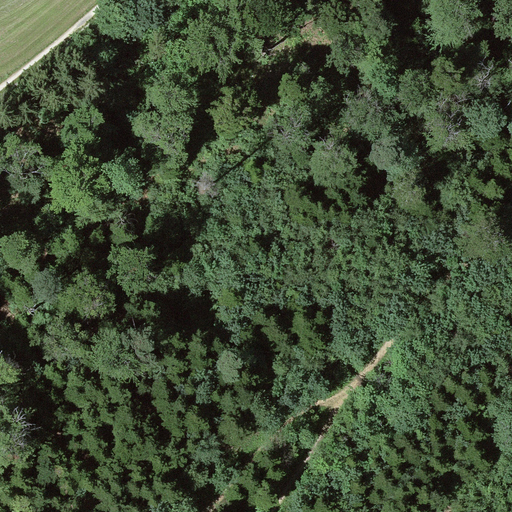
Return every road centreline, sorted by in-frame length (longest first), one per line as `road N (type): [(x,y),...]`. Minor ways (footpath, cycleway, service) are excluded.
road 1 (track): [(511,235),(421,311),(350,390),(272,511)]
road 2 (track): [(0,92),(111,0)]
